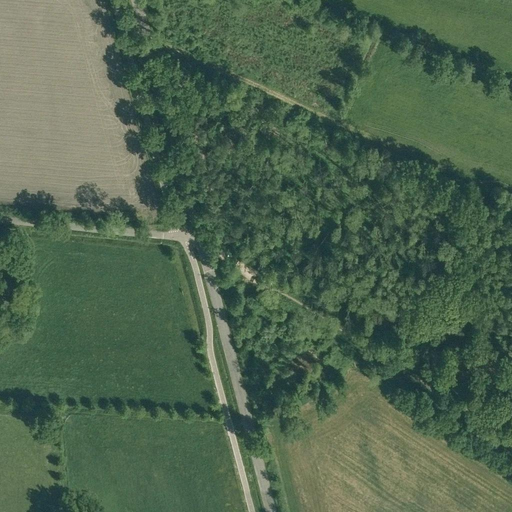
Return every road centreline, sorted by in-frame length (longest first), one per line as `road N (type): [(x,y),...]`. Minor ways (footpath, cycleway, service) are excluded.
road 1 (track): [(511,441),(197,237)]
road 2 (tertiary): [(270,511),(197,237)]
road 3 (tertiary): [(197,237),(134,0)]
road 4 (unclassified): [(0,221),(197,237)]
